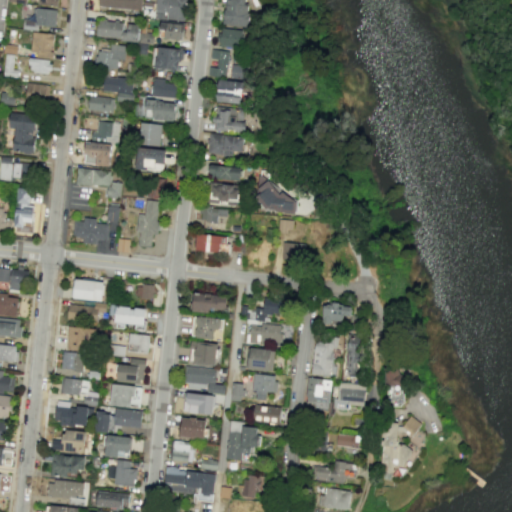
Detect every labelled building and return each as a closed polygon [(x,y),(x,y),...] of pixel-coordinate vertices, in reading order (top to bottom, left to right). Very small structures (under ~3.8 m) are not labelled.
[(98,0),(99,8),(141,9),(141,0),(98,0)] [(185,20),(185,0),(155,0),(154,19),(185,20)] [(245,27),(249,0),(225,0),(222,24),(245,27)] [(55,9),(35,8),(34,26),(55,27),(55,9)] [(96,37),(137,41),(139,25),(126,23),(125,30),(121,30),(122,22),(97,19),(96,37)] [(159,38),(182,39),(183,23),(160,22),(159,38)] [(239,49),(242,31),(220,27),(217,45),(239,49)] [(51,57),(53,34),(32,32),(29,55),(51,57)] [(96,48),(94,66),(116,68),(117,60),(124,61),(125,46),(110,44),(109,49),(96,48)] [(178,69),(179,49),(156,47),(155,68),(178,69)] [(217,60),(216,68),(209,67),(208,76),(226,77),(228,51),(211,49),(210,59),(217,60)] [(50,59),(28,59),(28,72),(50,73),(50,59)] [(247,66),(231,64),(230,77),(246,79),(247,66)] [(117,93),(116,100),(130,102),(133,79),(104,75),(102,90),(117,93)] [(176,84),(164,83),(164,79),(152,78),(151,96),(175,97),(176,84)] [(243,82),(218,79),(214,101),(240,104),(243,82)] [(47,100),(49,85),(27,82),(25,98),(47,100)] [(87,109),(112,113),(113,98),(89,95),(87,109)] [(174,119),(174,101),(142,101),(142,119),(174,119)] [(244,131),(244,109),(214,108),(214,130),(244,131)] [(33,153),(35,114),(10,113),(9,128),(14,128),(12,152),(33,153)] [(94,139),(118,140),(118,122),(94,121),(94,139)] [(160,145),(160,124),(140,123),(139,144),(160,145)] [(231,151),(242,152),(244,138),(208,133),(205,153),(231,156),(231,151)] [(85,141),(83,162),(109,166),(112,145),(85,141)] [(165,149),(136,147),(134,169),(163,171),(165,149)] [(0,180),(32,181),(33,164),(11,163),(11,157),(0,156),(0,180)] [(239,180),(240,166),(208,165),(208,179),(239,180)] [(75,184),(107,186),(106,196),(119,197),(120,183),(109,182),(110,170),(76,168),(75,184)] [(165,179),(147,178),(147,198),(164,198),(165,179)] [(239,186),(208,184),(208,203),(238,204),(239,186)] [(14,227),(31,227),(32,188),(16,188),(14,227)] [(156,233),(159,201),(144,200),(143,214),(137,213),(135,233),(138,233),(137,246),(150,247),(151,233),(156,233)] [(4,219),(3,207),(0,206),(0,227),(11,227),(11,218),(4,219)] [(116,222),(118,207),(107,206),(105,221),(116,222)] [(226,209),(201,206),(199,220),(216,222),(217,215),(225,216),(226,209)] [(82,237),(82,243),(97,244),(97,239),(106,240),(107,224),(95,223),(95,218),(83,217),(83,221),(73,220),(72,236),(82,237)] [(278,231),(292,232),(292,220),(278,219),(278,231)] [(227,235),(195,234),(195,250),(227,251),(227,235)] [(129,239),(117,238),(115,251),(127,252),(129,239)] [(281,259),(302,260),(303,243),(282,243),(281,259)] [(0,281),(8,281),(8,288),(26,289),(27,269),(0,268),(0,281)] [(103,282),(73,278),(70,297),(100,302),(103,282)] [(153,286),(136,284),(135,297),(151,298),(153,286)] [(226,295),(192,293),(191,309),(225,311),(226,295)] [(0,314),(15,316),(17,295),(0,294),(0,314)] [(263,321),(263,313),(282,314),(283,300),(262,299),(262,308),(253,307),(253,320),(263,321)] [(321,322),(341,322),(341,316),(350,316),(350,304),(322,303),(321,322)] [(66,320),(97,321),(97,308),(93,308),(94,306),(67,304),(66,320)] [(144,324),(145,308),(109,306),(109,314),(115,315),(114,323),(144,324)] [(221,319),(193,315),(190,336),(213,339),(214,328),(220,329),(221,319)] [(0,323),(0,335),(20,336),(21,324),(0,323)] [(247,324),(246,342),(280,344),(281,325),(247,324)] [(66,350),(94,350),(95,328),(67,327),(66,350)] [(148,352),(148,334),(128,334),(127,352),(148,352)] [(360,374),(361,335),(346,334),(345,374),(360,374)] [(310,374),(334,376),(335,366),(330,366),(332,348),(335,348),(337,337),(328,336),(327,342),(314,341),(310,374)] [(215,365),(216,343),(189,342),(188,363),(215,365)] [(0,360),(16,361),(17,345),(0,344),(0,360)] [(272,370),(272,349),(245,348),(244,369),(272,370)] [(82,371),(83,354),(62,352),(61,369),(82,371)] [(117,364),(116,382),(143,383),(144,359),(129,358),(129,364),(117,364)] [(224,385),(214,384),(215,368),(186,366),(185,383),(205,384),(205,392),(224,393),(224,385)] [(0,392),(12,394),(14,377),(2,376),(3,371),(0,370),(0,392)] [(384,371),(384,385),(400,385),(400,370),(384,371)] [(265,399),(265,392),(275,392),(276,375),(253,374),(252,399),(265,399)] [(59,392),(86,396),(88,381),(61,377),(59,392)] [(330,380),(307,377),(304,408),(327,411),(330,380)] [(363,405),(364,384),(339,383),(337,407),(347,408),(347,404),(363,405)] [(139,407),(140,386),(110,385),(109,405),(139,407)] [(211,414),(212,394),(184,393),(183,412),(211,414)] [(0,416),(8,417),(9,395),(0,394),(0,416)] [(86,426),(88,407),(69,405),(69,402),(56,400),(53,422),(86,426)] [(279,423),(280,406),(254,405),(254,422),(279,423)] [(140,427),(141,410),(114,409),(113,425),(140,427)] [(109,413),(96,412),(96,431),(108,432),(109,413)] [(420,423),(408,416),(401,427),(412,435),(420,423)] [(206,419),(180,418),(179,437),(206,438),(206,419)] [(259,427),(243,426),(243,421),(229,421),(226,459),(240,460),(241,452),(249,453),(249,446),(257,446),(259,427)] [(397,423),(381,422),(380,477),(408,478),(408,446),(396,445),(397,423)] [(85,431),(62,430),(62,440),(51,439),(51,450),(84,452),(85,431)] [(357,447),(358,435),(335,434),(334,446),(357,447)] [(129,436),(104,435),(104,456),(129,456),(129,436)] [(191,462),(193,443),(172,441),(170,459),(191,462)] [(82,456),(51,455),(50,476),(81,477),(82,456)] [(135,485),(135,468),(129,468),(130,460),(115,459),(115,466),(107,466),(107,477),(113,477),(113,484),(135,485)] [(343,484),(344,476),(354,477),(356,464),(332,460),(331,468),(313,465),(311,479),(343,484)] [(215,473),(165,467),(163,484),(198,487),(197,499),(212,501),(215,473)] [(256,498),(259,476),(244,474),(241,496),(256,498)] [(349,490),(313,487),(311,506),(347,509),(349,490)] [(126,510),(129,494),(97,490),(95,505),(126,510)]
